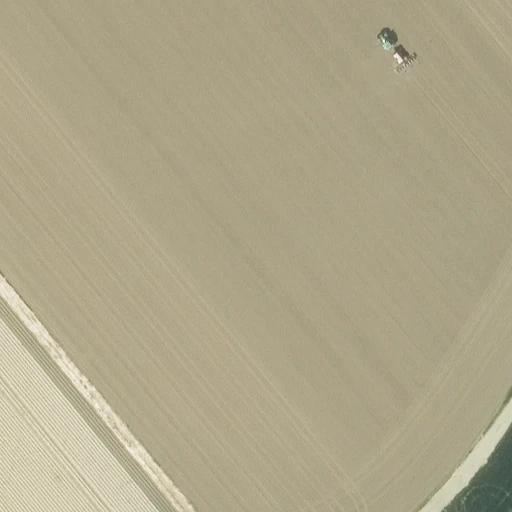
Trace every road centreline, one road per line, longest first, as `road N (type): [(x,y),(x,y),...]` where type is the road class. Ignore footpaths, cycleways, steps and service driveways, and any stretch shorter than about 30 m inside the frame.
road 1 (track): [(0,283),(190,511)]
road 2 (track): [(511,379),(415,511)]
